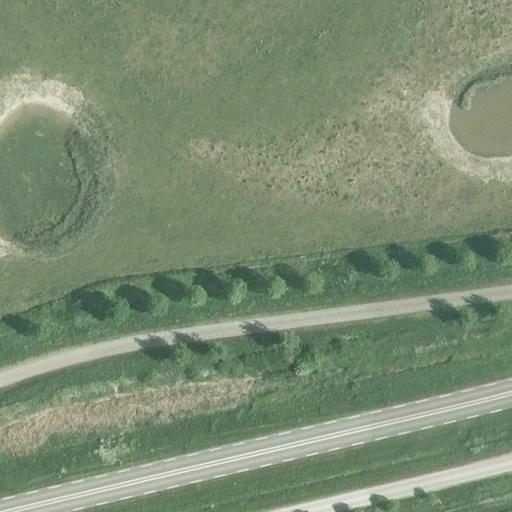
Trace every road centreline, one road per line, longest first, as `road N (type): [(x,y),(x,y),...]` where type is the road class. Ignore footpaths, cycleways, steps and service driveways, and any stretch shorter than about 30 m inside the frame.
road 1 (unclassified): [(0,381),(166,339),(511,293)]
road 2 (secondary): [(35,511),(511,398)]
road 3 (unclassified): [(307,511),(511,463)]
